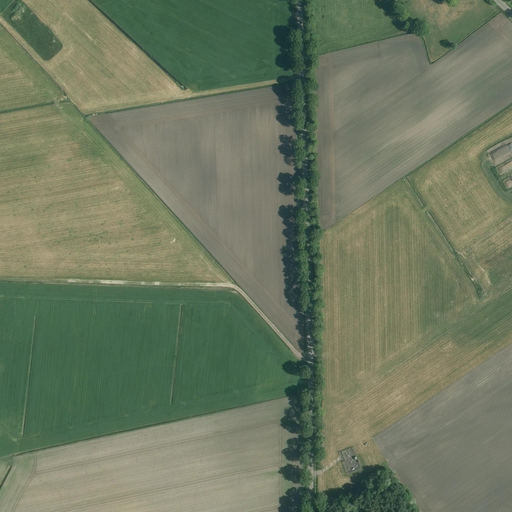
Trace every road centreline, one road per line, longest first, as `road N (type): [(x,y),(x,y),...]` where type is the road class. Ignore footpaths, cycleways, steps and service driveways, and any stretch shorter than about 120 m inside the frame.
road 1 (tertiary): [(311,511),(300,0)]
road 2 (track): [(312,360),(299,357),(234,288),(37,280)]
